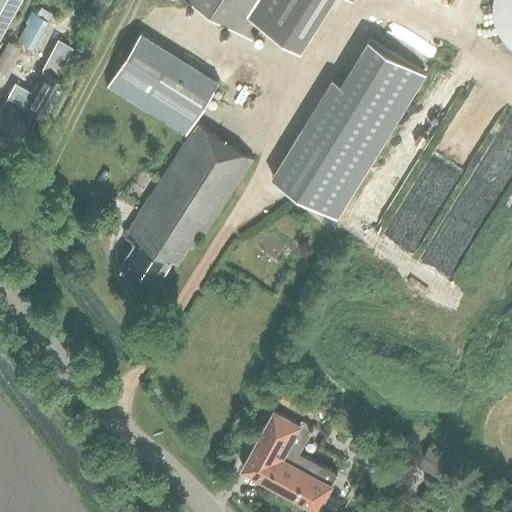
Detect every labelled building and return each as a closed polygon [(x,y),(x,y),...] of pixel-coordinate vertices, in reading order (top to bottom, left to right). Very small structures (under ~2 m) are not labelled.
[(0,0),(0,34),(19,0),(0,0)] [(189,0),(252,40),(262,24),(302,49),(332,0),(189,0)] [(511,0),(493,0),(494,13),(511,54),(511,0)] [(90,3),(86,9),(92,12),(96,6),(90,3)] [(40,7),(36,14),(48,21),(52,13),(40,7)] [(32,12),(16,40),(32,49),(48,21),(36,14),(32,12)] [(334,78),(272,177),(337,217),(426,73),(369,38),(342,83),(334,78)] [(173,53),(142,104),(186,132),(218,82),(173,53)] [(14,83),(7,96),(0,107),(0,133),(16,142),(33,112),(44,118),(63,81),(44,71),(32,93),(14,83)] [(197,123),(191,132),(124,235),(136,242),(121,265),(154,286),(172,258),(178,262),(189,244),(193,247),(200,236),(202,237),(253,158),(198,123),(197,123)] [(288,384),(281,397),(313,414),(320,401),(288,384)] [(313,424),(302,418),(300,422),(275,408),(242,467),(318,509),(338,473),(298,452),(313,424)] [(430,443),(417,464),(448,484),(461,462),(430,443)] [(428,489),(419,506),(430,511),(450,511),(455,504),(428,489)]
